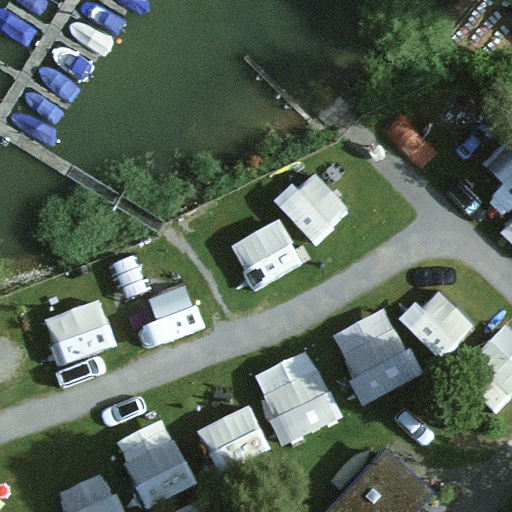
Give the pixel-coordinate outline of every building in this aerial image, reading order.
[(374,393),(415,369),(389,325),(348,349),(374,393)] [(471,374),(503,403),(511,393),(511,354),(499,343),(471,374)] [(286,440),(343,416),(313,345),(256,369),(286,440)] [(202,423),(223,468),(271,445),(249,400),(202,423)] [(164,415),(125,436),(157,497),(196,477),(164,415)] [(389,446),(332,511),(424,511),(442,492),(389,446)]
